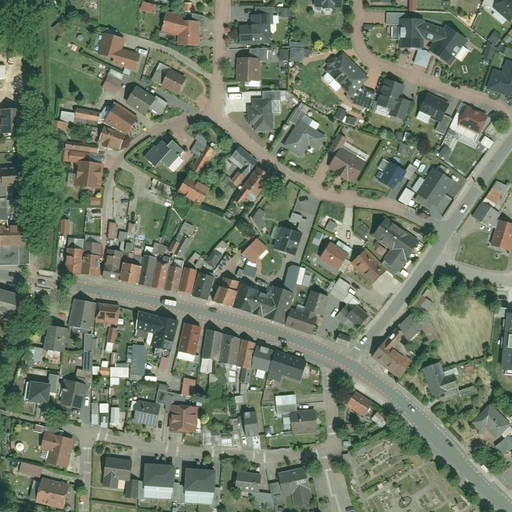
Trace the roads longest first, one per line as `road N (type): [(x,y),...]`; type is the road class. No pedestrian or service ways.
road 1 (residential): [(445,235),(402,212),(312,188),(256,153),(225,121),(217,109),(223,0)]
road 2 (residential): [(325,454),(218,453),(94,430),(85,439),(84,511)]
road 3 (tertiary): [(36,281),(198,313),(335,360)]
road 4 (tertiary): [(503,511),(350,367)]
road 5 (residential): [(511,112),(381,62),(365,45),(361,0)]
road 6 (residential): [(350,367),(432,261)]
